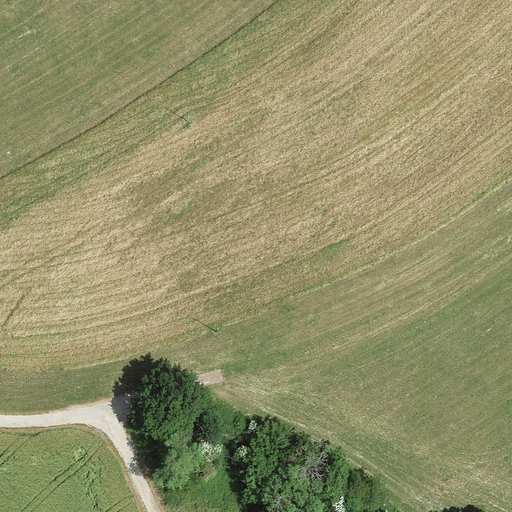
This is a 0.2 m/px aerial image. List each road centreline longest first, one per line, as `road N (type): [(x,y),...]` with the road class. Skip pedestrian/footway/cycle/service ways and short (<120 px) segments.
road 1 (track): [(117,429),(430,511)]
road 2 (track): [(0,419),(71,416),(219,374)]
